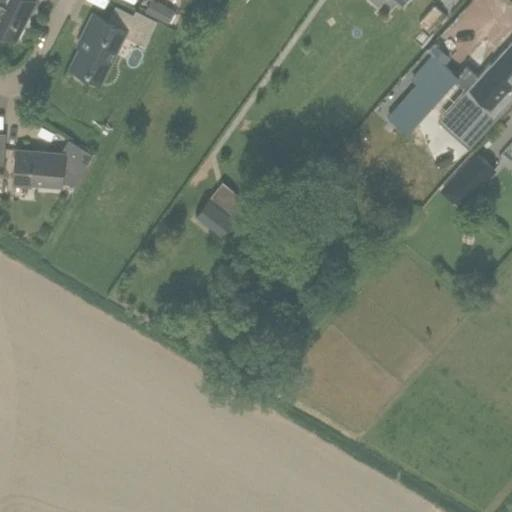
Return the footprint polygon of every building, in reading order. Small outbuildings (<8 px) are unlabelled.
[(0,0),(0,30),(16,38),(35,0),(0,0)] [(149,0),(145,10),(169,21),(175,9),(155,0),(149,0)] [(80,46),(73,62),(102,76),(120,40),(123,34),(144,45),(157,19),(135,8),(133,13),(115,4),(108,20),(103,17),(93,12),(82,36),(84,37),(80,46)] [(445,110),(462,125),(455,133),(468,144),(467,146),(468,147),(478,136),(511,98),(511,40),(491,63),(490,61),(477,74),(458,96),(455,99),(445,110)] [(406,132),(416,121),(457,76),(434,54),(412,78),(418,84),(388,116),(406,132)] [(62,181),(75,182),(93,153),(69,138),(61,151),(62,151),(16,148),(13,183),(31,184),(31,181),(62,184),(62,181)] [(495,168),(474,149),(439,189),(460,207),(495,168)] [(227,215),(201,197),(189,213),(215,232),(227,215)]
